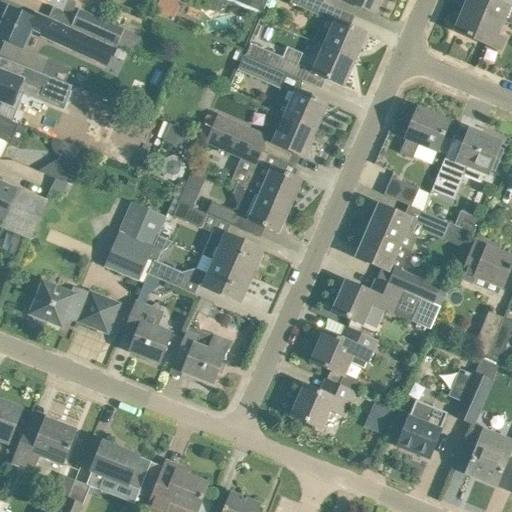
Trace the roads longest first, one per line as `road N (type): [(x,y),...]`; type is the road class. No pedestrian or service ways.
road 1 (residential): [(238,433),(403,56)]
road 2 (residential): [(238,433),(0,341)]
